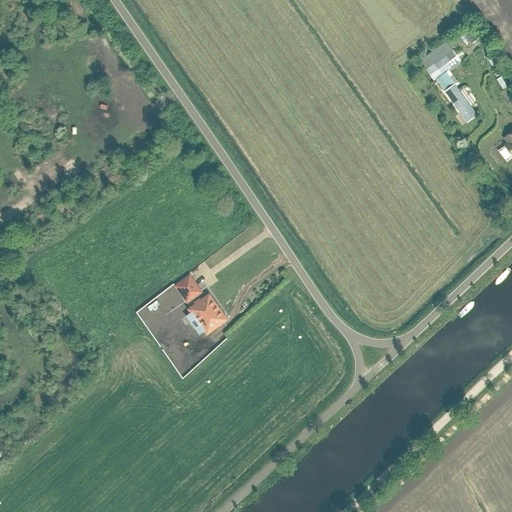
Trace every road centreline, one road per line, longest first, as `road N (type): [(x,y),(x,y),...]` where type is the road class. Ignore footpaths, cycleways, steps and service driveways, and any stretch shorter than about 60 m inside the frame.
road 1 (unclassified): [(377,354),(334,310),(135,0)]
road 2 (unclassified): [(211,511),(377,354)]
road 3 (track): [(345,511),(511,354)]
road 4 (unclassified): [(377,354),(511,220)]
